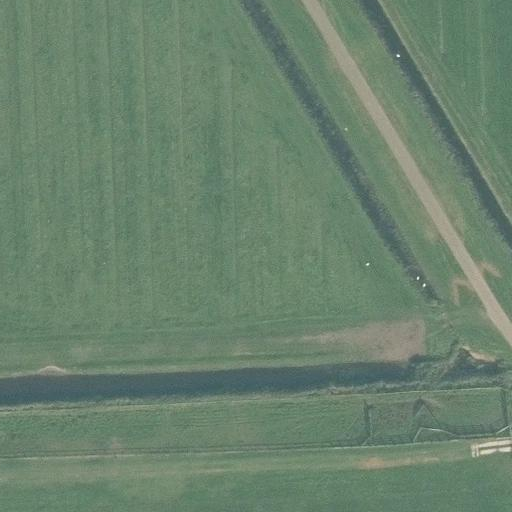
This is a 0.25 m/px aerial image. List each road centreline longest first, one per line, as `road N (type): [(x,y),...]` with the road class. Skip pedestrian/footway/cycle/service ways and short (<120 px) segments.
road 1 (track): [(511,437),(0,463)]
road 2 (unclassified): [(511,336),(308,0)]
